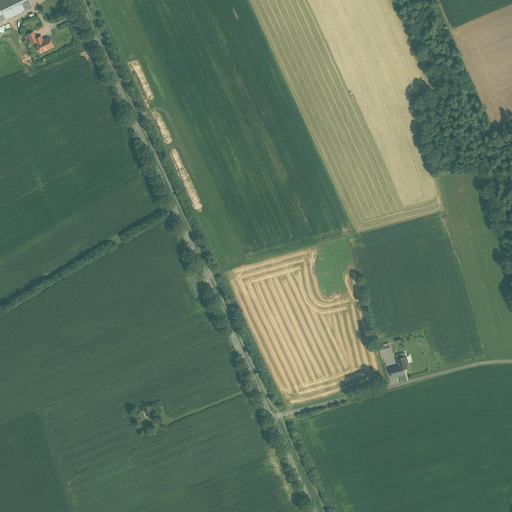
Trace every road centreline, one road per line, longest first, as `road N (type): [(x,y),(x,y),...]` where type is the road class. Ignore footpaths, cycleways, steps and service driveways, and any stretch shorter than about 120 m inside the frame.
road 1 (tertiary): [(271,418),(77,0)]
road 2 (unclassified): [(511,362),(271,418)]
